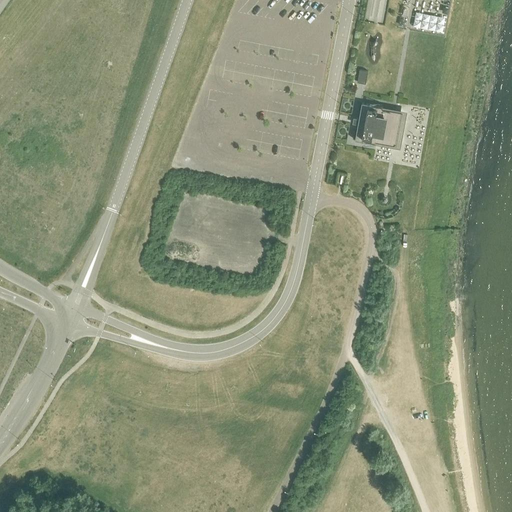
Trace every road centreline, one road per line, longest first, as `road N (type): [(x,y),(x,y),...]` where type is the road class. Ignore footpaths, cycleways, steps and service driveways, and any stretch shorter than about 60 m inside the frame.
road 1 (unclassified): [(74,306),(186,0)]
road 2 (unclassified): [(312,196),(297,267),(275,316),(227,348),(172,349)]
road 3 (unclassified): [(312,196),(349,0)]
road 4 (unclassified): [(346,351),(373,233),(358,207),(312,196)]
road 5 (track): [(346,351),(421,511)]
road 6 (tertiary): [(0,439),(67,322)]
